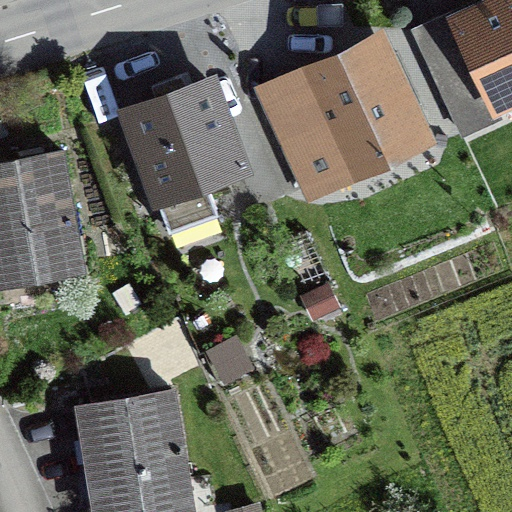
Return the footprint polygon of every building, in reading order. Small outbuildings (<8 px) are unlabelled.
[(461,131),(503,111),(499,104),(511,98),(511,0),(456,0),(410,22),(461,131)] [(384,18),(252,81),(308,196),(439,134),(384,18)] [(179,249),(228,231),(215,194),(234,187),(227,170),(254,160),(218,60),(116,97),(152,199),(160,196),(179,249)] [(64,141),(0,151),(0,281),(86,267),(64,141)] [(341,302),(329,276),(300,290),(312,316),(341,302)] [(255,363),(236,329),(204,346),(223,381),(255,363)] [(176,379),(74,394),(91,511),(175,511),(176,510),(195,507),(176,379)] [(264,511),(259,494),(226,505),(227,511),(264,511)]
